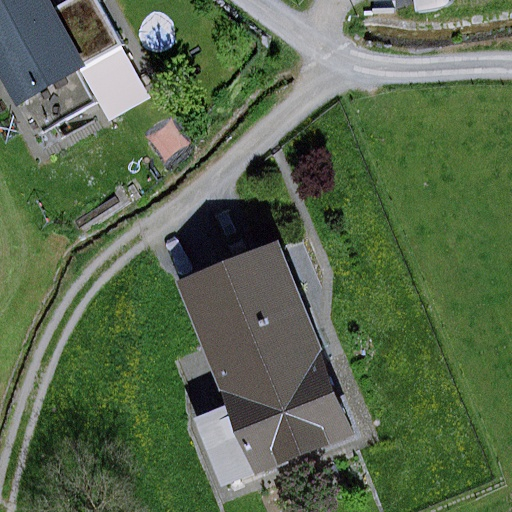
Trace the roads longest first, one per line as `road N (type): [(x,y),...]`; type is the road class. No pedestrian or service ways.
road 1 (track): [(146,234),(86,286),(48,350),(1,511)]
road 2 (residential): [(344,67),(511,67)]
